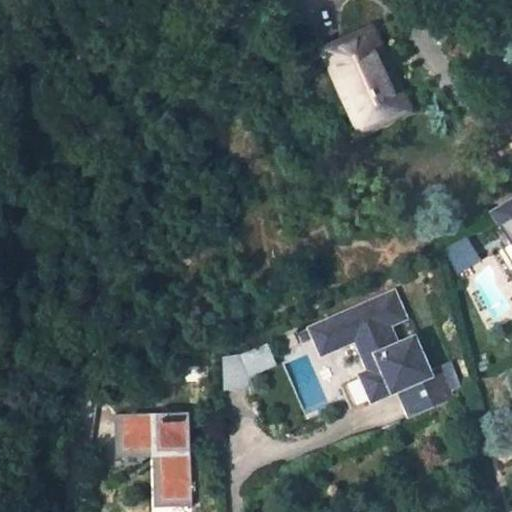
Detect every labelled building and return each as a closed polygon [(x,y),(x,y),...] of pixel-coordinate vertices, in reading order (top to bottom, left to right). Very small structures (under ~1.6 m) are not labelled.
[(372,32),(325,52),(334,71),(339,69),(358,113),(354,115),(362,133),(409,112),(400,93),(396,95),(376,52),(380,50),(372,32)] [(400,93),(380,50),(376,52),(396,95),(400,93)] [(334,71),(354,115),(358,113),(339,69),(334,71)] [(511,199),(480,220),(507,262),(511,270),(511,199)] [(468,241),(445,250),(454,272),(477,263),(468,241)] [(511,270),(507,262),(500,266),(511,284),(511,270)] [(399,386),(412,414),(452,396),(439,366),(430,370),(414,335),(397,342),(387,321),(404,314),(393,290),(329,318),(340,343),(355,337),(370,369),(362,373),(373,397),(399,386)] [(323,351),(340,343),(329,318),(311,326),(323,351)] [(248,372),(273,370),(271,348),(219,354),(223,390),(250,387),(248,372)] [(194,411),(125,414),(127,451),(163,450),(165,501),(198,499),(194,411)]
